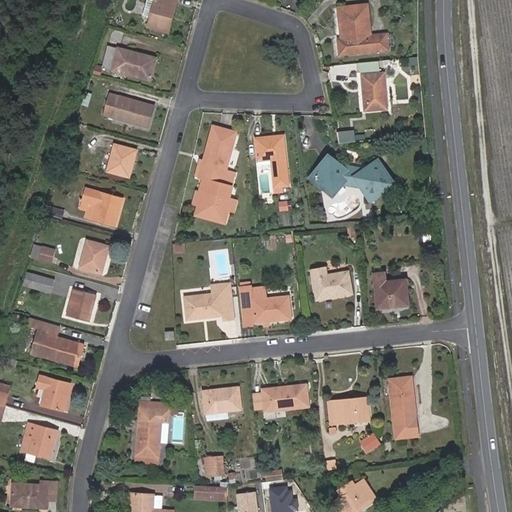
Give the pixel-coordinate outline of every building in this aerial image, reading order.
[(155,1),(151,0),(146,0),(141,20),(149,22),(155,1)] [(155,0),(155,1),(149,22),(147,28),(168,33),(177,0),(155,0)] [(364,37),(371,36),(368,4),(361,5),(364,37)] [(364,37),(361,5),(338,8),(341,39),(342,43),(339,44),(340,55),(389,50),(387,35),(371,36),(364,37)] [(113,70),(118,48),(108,46),(102,68),(113,70)] [(118,48),(113,70),(150,81),(156,58),(118,48)] [(384,74),(362,76),(366,112),(388,110),(384,74)] [(153,107),(109,94),(104,115),(147,128),(153,107)] [(227,212),(230,201),(228,201),(231,188),(221,185),(225,172),(236,134),(214,128),(204,162),(200,179),(204,179),(200,192),(202,193),(198,206),(195,215),(223,224),(227,212)] [(284,135),(256,138),(259,168),(273,167),(275,193),(283,193),(282,188),(289,187),(284,135)] [(137,151),(115,145),(108,172),(130,178),(137,151)] [(361,186),(362,188),(371,199),(387,188),(390,188),(392,179),(389,179),(387,174),(387,172),(386,171),(384,171),(381,167),(381,164),(373,162),(372,165),(370,164),(365,169),(363,168),(358,168),(356,170),(352,169),(349,166),(345,166),(342,165),(341,163),(339,160),(335,158),(330,156),(325,157),(320,160),(319,162),(317,162),(316,170),(315,178),(316,178),(318,181),(323,185),(328,186),(331,186),(335,184),(338,183),(339,179),(341,179),(346,180),(349,186),(351,186),(355,182),(359,183),(361,186)] [(346,160),(345,166),(349,166),(352,169),(356,170),(358,168),(363,168),(365,169),(370,164),(346,160)] [(200,179),(204,162),(199,161),(195,177),(200,179)] [(307,168),(315,178),(316,170),(317,162),(307,168)] [(235,175),(225,172),(221,185),(231,188),(235,175)] [(97,206),(94,220),(115,226),(123,200),(87,189),(83,201),(97,206)] [(202,193),(200,192),(195,191),(191,204),(198,206),(202,193)] [(97,206),(83,201),(81,208),(88,211),(87,218),(94,220),(97,206)] [(230,201),(227,212),(233,213),(236,203),(230,201)] [(63,212),(49,207),(47,214),(61,219),(63,212)] [(357,225),(349,226),(350,236),(358,235),(357,225)] [(109,247),(88,242),(81,268),(102,274),(109,247)] [(185,251),(184,243),(172,244),(173,252),(185,251)] [(55,251),(42,247),(38,260),(50,264),(55,251)] [(312,271),(318,301),(352,294),(348,272),(326,276),(325,269),(312,271)] [(55,281),(26,273),(23,285),(51,293),(55,281)] [(387,285),(386,281),(385,273),(374,274),(375,287),(387,285)] [(221,294),(223,317),(224,320),(233,319),(230,283),(211,285),(212,295),(221,294)] [(406,283),(387,285),(375,287),(378,310),(409,306),(406,283)] [(254,316),(255,323),(290,318),(288,297),(265,299),(253,301),(252,290),(252,286),(240,287),(243,317),(254,316)] [(252,290),(253,301),(265,299),(264,289),(252,290)] [(96,296),(75,290),(68,316),(89,322),(96,296)] [(221,294),(212,295),(185,298),(188,321),(223,317),(221,294)] [(254,316),(243,317),(244,326),(254,325),(254,323),(255,323),(254,316)] [(35,328),(37,320),(29,318),(26,327),(34,330),(35,328)] [(52,332),(57,336),(59,327),(48,323),(37,320),(35,328),(39,329),(52,332)] [(52,332),(39,329),(32,353),(77,366),(84,345),(57,336),(52,332)] [(174,331),(165,332),(166,341),(174,341),(174,331)] [(71,385),(41,376),(38,387),(46,389),(43,404),(64,410),(71,385)] [(412,377),(390,380),(397,438),(418,436),(412,377)] [(0,391),(9,394),(12,385),(0,382),(0,391)] [(264,395),(265,407),(266,412),(309,407),(307,385),(263,389),(264,395)] [(239,388),(204,391),(207,413),(241,409),(239,388)] [(9,394),(0,391),(0,402),(6,405),(9,394)] [(264,395),(255,396),(256,408),(265,407),(264,395)] [(355,404),(355,400),(330,402),(332,424),(369,420),(368,403),(355,404)] [(140,408),(169,411),(170,404),(141,402),(140,408)] [(169,411),(140,408),(136,456),(136,463),(158,465),(162,422),(168,422),(169,411)] [(164,423),(162,440),(169,441),(171,423),(164,423)] [(37,426),(29,424),(26,436),(34,438),(37,426)] [(34,438),(26,436),(22,450),(51,459),(58,432),(37,426),(34,438)] [(377,436),(367,441),(372,448),(381,443),(377,436)] [(220,475),(218,457),(206,459),(207,476),(220,475)] [(276,473),(261,475),(261,483),(262,482),(276,481),(276,473)] [(355,486),(364,480),(361,476),(353,481),(355,486)] [(357,511),(361,510),(359,507),(375,496),(364,480),(355,486),(353,481),(344,487),(348,493),(342,496),(332,503),(338,511),(357,511)] [(50,486),(49,500),(57,500),(58,482),(43,481),(43,486),(50,486)] [(50,486),(43,486),(14,484),(13,506),(48,508),(49,500),(50,486)] [(348,493),(344,487),(339,490),(342,496),(348,493)] [(227,489),(198,488),(197,498),(227,500),(227,489)] [(257,511),(254,490),(234,493),(237,511),(257,511)] [(155,511),(155,498),(155,496),(132,495),(131,511),(173,511),(174,511),(162,511),(155,511)] [(377,499),(375,496),(359,507),(361,510),(377,499)]
